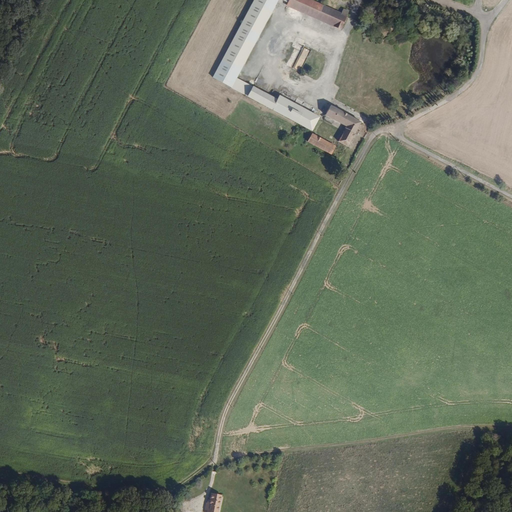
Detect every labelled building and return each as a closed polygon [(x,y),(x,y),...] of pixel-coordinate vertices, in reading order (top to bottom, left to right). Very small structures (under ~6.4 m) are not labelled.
[(231,90),(275,0),(251,0),(211,80),(231,90)] [(295,10),(289,8),(289,7),(341,30),(349,12),(341,8),(339,13),(309,0),(287,0),(285,5),(287,6),(286,8),(288,9),(287,12),(293,15),(295,10)] [(263,87),(283,49),(270,43),(263,58),(259,66),(247,88),(251,90),(262,96),(266,88),(263,87)] [(311,50),(304,46),(293,69),(301,72),(311,50)] [(305,105),(297,101),(299,98),(293,95),(291,97),(282,92),(280,96),(266,88),(262,96),(251,90),(246,98),(285,119),(282,125),(290,129),(293,124),(311,134),(318,121),(316,120),(320,112),(312,109),(313,106),(307,102),(305,105)] [(353,120),(343,115),(330,108),(324,118),(345,130),(344,132),(345,133),(339,146),(345,149),(345,152),(347,153),(358,132),(360,133),(362,131),(364,127),(353,120)] [(336,151),(312,137),(308,145),(328,157),(332,159),(336,151)] [(322,189),(326,181),(320,178),(316,186),(317,187),(318,187),(322,189)] [(219,511),(223,495),(213,492),(211,499),(209,499),(208,503),(206,502),(204,511),(219,511)]
